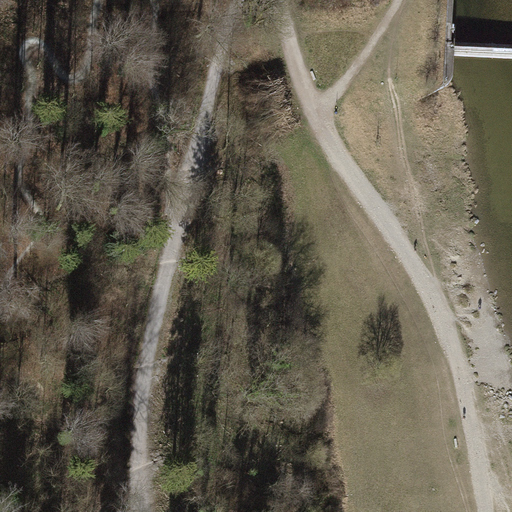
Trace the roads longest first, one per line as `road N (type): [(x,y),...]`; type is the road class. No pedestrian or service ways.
road 1 (track): [(276,0),(313,110),(443,319),(485,511)]
road 2 (track): [(135,511),(140,395),(188,178),(240,0)]
